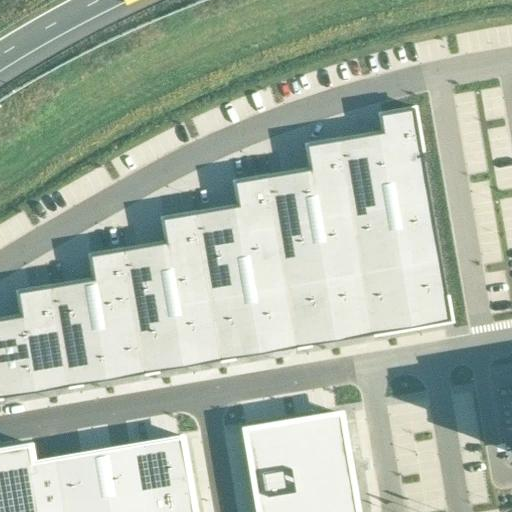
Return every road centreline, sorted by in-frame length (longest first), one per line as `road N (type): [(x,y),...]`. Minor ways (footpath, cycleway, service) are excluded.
road 1 (unclassified): [(0,266),(157,175),(259,128),(375,89),(511,60)]
road 2 (unclassified): [(511,341),(0,428)]
